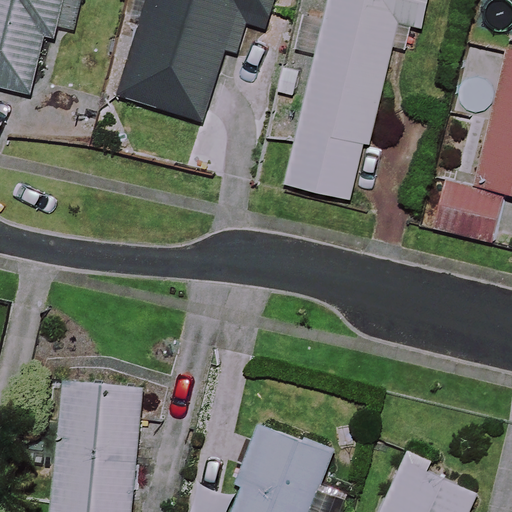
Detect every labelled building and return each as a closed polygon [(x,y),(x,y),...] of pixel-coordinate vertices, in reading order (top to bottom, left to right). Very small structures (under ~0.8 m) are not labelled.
[(0,0),(0,90),(29,99),(44,43),(55,46),(67,0),(0,0)] [(204,123),(225,54),(237,58),(248,24),(266,30),(275,0),(150,0),(120,97),(204,123)] [(429,0),(331,0),(287,185),(356,201),(399,23),(423,29),(429,0)] [(511,54),(501,52),(472,183),(441,176),(430,228),(494,242),(504,193),(511,194),(511,54)] [(132,511),(145,389),(65,381),(51,511),(132,511)] [(316,511),(335,449),(257,426),(232,511),(316,511)] [(471,511),(480,493),(430,470),(435,461),(411,451),(407,460),(383,511),(471,511)]
